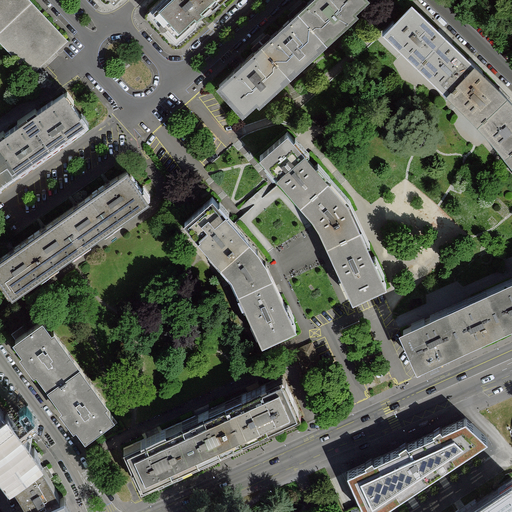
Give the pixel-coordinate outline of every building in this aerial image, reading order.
[(68,42),(29,0),(0,0),(0,41),(32,75),(68,42)] [(227,7),(220,0),(177,39),(151,10),(146,14),(145,16),(145,18),(146,20),(171,47),(174,48),(177,49),(181,48),(185,45),(227,7)] [(159,0),(150,9),(151,10),(177,39),(220,0),(159,0)] [(313,0),(300,12),(326,40),(356,13),(354,10),(364,0),(313,0)] [(412,6),(389,31),(420,61),(444,37),(412,6)] [(300,12),(263,45),(290,74),(326,40),(300,12)] [(444,37),(420,61),(451,90),(474,66),(444,37)] [(263,45),(220,85),(243,111),(257,98),(260,101),(290,74),(263,45)] [(506,96),(474,66),(451,90),(480,120),(506,96)] [(64,94),(30,118),(49,147),(84,122),(64,94)] [(511,147),(511,103),(506,96),(480,120),(507,152),(511,147)] [(30,118),(0,138),(0,144),(17,169),(49,147),(30,118)] [(268,163),(302,202),(327,180),(293,141),(294,139),(288,132),(260,156),(267,164),(268,163)] [(0,144),(0,180),(17,169),(0,144)] [(128,171),(93,195),(112,223),(147,198),(128,171)] [(320,226),(328,243),(358,229),(351,214),(353,213),(347,201),(338,191),(337,193),(327,180),(302,202),(313,215),(314,214),(321,225),(320,226)] [(93,195),(61,217),(80,245),(112,223),(93,195)] [(213,249),(223,262),(248,240),(226,214),(225,214),(218,205),(219,204),(213,197),(185,221),(191,228),(193,226),(201,236),(200,237),(211,251),(213,249)] [(61,217),(29,239),(48,267),(80,245),(61,217)] [(358,229),(328,243),(350,290),(349,290),(353,299),(386,284),(382,275),(380,276),(358,229)] [(29,239),(0,259),(0,272),(14,291),(48,267),(29,239)] [(248,240),(223,262),(235,275),(241,290),(272,275),(266,262),(265,263),(261,257),(257,251),(258,251),(248,240)] [(272,275),(241,290),(248,304),(246,305),(254,321),(256,320),(261,331),(259,332),(263,341),(296,326),(277,286),(272,275)] [(511,283),(489,294),(503,324),(511,319),(511,283)] [(489,294),(449,311),(463,341),(479,334),(480,336),(487,333),(486,331),(503,324),(489,294)] [(415,325),(404,330),(419,364),(431,358),(430,356),(463,341),(449,311),(433,319),(432,317),(426,320),(426,322),(415,327),(415,325)] [(38,314),(12,333),(24,351),(22,353),(35,370),(37,368),(51,387),(80,365),(54,330),(52,331),(38,314)] [(313,342),(298,349),(307,368),(321,361),(313,342)] [(106,401),(80,365),(51,387),(65,406),(62,408),(74,424),(77,422),(91,442),(118,422),(104,403),(106,401)] [(283,376),(225,402),(243,442),(301,415),(283,376)] [(225,402),(183,422),(200,461),(243,442),(225,402)] [(38,459),(5,414),(0,418),(0,464),(11,479),(38,459)] [(385,454),(344,473),(362,511),(374,511),(407,491),(437,471),(488,437),(465,418),(419,439),(385,454)] [(183,422),(124,448),(142,487),(200,461),(183,422)] [(52,480),(38,459),(11,479),(22,497),(24,502),(29,511),(61,498),(52,480)] [(480,509),(474,511),(511,511),(511,491),(510,488),(493,500),(492,498),(484,504),(479,508),(480,509)] [(72,511),(65,496),(61,498),(29,511),(28,511),(72,511)] [(28,511),(29,511),(24,502),(17,506),(19,511),(28,511)]
